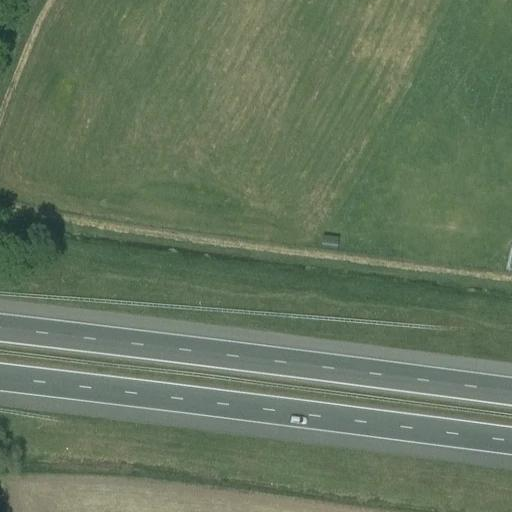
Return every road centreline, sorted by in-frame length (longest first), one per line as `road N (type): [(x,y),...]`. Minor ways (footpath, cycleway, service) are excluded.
road 1 (motorway): [(511,394),(0,328)]
road 2 (motorway): [(0,382),(511,446)]
